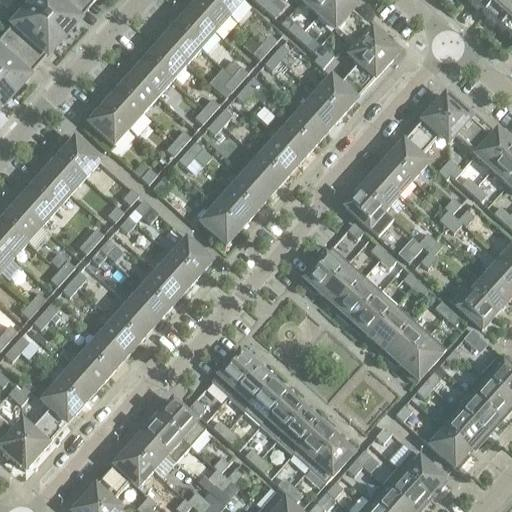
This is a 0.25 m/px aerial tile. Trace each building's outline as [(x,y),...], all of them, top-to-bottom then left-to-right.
[(74,0),(37,0),(29,10),(63,40),(79,23),(71,16),(81,6),(74,0)] [(230,19),(208,0),(201,0),(190,13),(215,35),(230,19)] [(240,0),(208,0),(230,19),(244,3),(240,0)] [(264,0),(253,0),(252,2),(264,13),(271,5),(264,0)] [(305,0),(301,5),(318,19),(334,0),(305,0)] [(345,0),(334,0),(318,19),(333,33),(350,15),(351,15),(356,10),(345,0)] [(469,0),(467,3),(483,17),(498,0),(469,0)] [(511,0),(498,0),(483,17),(499,32),(511,16),(511,0)] [(271,5),(264,13),(274,22),(281,14),(271,5)] [(29,10),(4,38),(30,62),(40,51),(47,58),(63,40),(29,10)] [(215,35),(190,13),(176,29),(201,52),(215,35)] [(392,52),(351,15),(350,15),(333,33),(334,34),(336,33),(356,51),(353,55),(353,59),(393,57),(392,52)] [(511,16),(499,32),(511,43),(511,16)] [(294,26),(287,33),(297,42),(304,35),(294,26)] [(201,52),(176,29),(161,46),(186,68),(201,52)] [(304,35),(297,42),(307,51),(313,43),(304,35)] [(4,38),(0,42),(0,86),(12,97),(28,80),(21,73),(30,62),(4,38)] [(261,48),(268,55),(277,45),(269,38),(261,48)] [(186,68),(161,46),(147,62),(172,84),(186,68)] [(252,58),(260,65),(268,55),(261,48),(252,58)] [(273,59),(280,66),(289,56),(281,49),(273,59)] [(320,49),(313,57),(317,61),(314,65),(322,72),(333,60),(320,49)] [(393,57),(353,59),(353,65),(357,68),(339,88),(356,103),(393,62),(393,57)] [(264,69),(272,75),(280,66),(273,59),(264,69)] [(172,84),(147,62),(132,78),(157,100),(172,84)] [(232,80),(239,87),(248,77),(241,71),(232,80)] [(157,100),(132,78),(118,94),(143,117),(157,100)] [(223,90),(231,97),(239,87),(232,80),(223,90)] [(331,81),(316,98),(341,120),(356,103),(339,88),(338,88),(331,81)] [(244,91),(252,98),(260,88),(253,82),(244,91)] [(0,110),(12,97),(0,86),(0,110)] [(235,101),(243,108),(252,98),(244,91),(235,101)] [(143,117),(118,94),(103,111),(128,133),(143,117)] [(341,120),(316,98),(302,114),(327,136),(341,120)] [(203,113),(211,119),(219,110),(212,103),(203,113)] [(450,103),(445,104),(447,143),(452,143),(455,139),(476,157),(476,158),(492,141),(491,140),(450,103)] [(440,104),(403,145),(420,161),(439,140),(442,143),(447,143),(445,104),(440,104)] [(128,133),(103,111),(89,127),(114,149),(128,133)] [(194,122),(202,129),(211,119),(203,113),(194,122)] [(215,123),(223,130),(231,120),(224,114),(215,123)] [(327,136),(302,114),(287,130),(313,152),(327,136)] [(206,133),(214,140),(223,130),(215,123),(206,133)] [(313,152),(287,130),(273,146),(298,169),(313,152)] [(174,145),(182,152),(191,142),(183,135),(174,145)] [(511,148),(496,135),(491,140),(492,141),(476,158),(476,157),(475,159),(491,174),(511,150),(511,148)] [(74,143),(60,159),(85,181),(99,165),(74,143)] [(166,155),(173,161),(182,152),(174,145),(166,155)] [(427,167),(420,161),(403,145),(389,161),(413,183),(427,167)] [(186,156),(194,162),(203,153),(195,146),(186,156)] [(298,169),(273,146),(258,162),(284,185),(298,169)] [(511,150),(491,174),(508,188),(511,183),(511,150)] [(178,165),(185,172),(194,162),(186,156),(178,165)] [(85,181),(60,159),(45,175),(70,198),(85,181)] [(413,183),(389,161),(374,177),(399,199),(413,183)] [(284,185),(258,162),(244,179),(269,201),(284,185)] [(454,183),(462,175),(449,163),(448,164),(449,179),(450,179),(454,183)] [(449,179),(448,164),(438,176),(446,183),(449,179)] [(150,173),(141,182),(148,189),(157,179),(150,173)] [(70,198),(45,175),(31,191),(56,214),(70,198)] [(399,199),(374,177),(360,194),(393,224),(393,223),(384,215),(399,199)] [(269,201),(244,179),(229,195),(255,217),(269,201)] [(471,197),(477,190),(468,181),(461,189),(471,197)] [(162,183),(153,193),(160,200),(169,190),(162,183)] [(471,197),(480,206),(487,198),(477,190),(471,197)] [(56,214),(31,191),(16,208),(41,230),(56,214)] [(130,210),(139,200),(131,193),(123,203),(130,210)] [(393,224),(360,194),(344,211),(378,241),(393,224)] [(255,217),(229,195),(215,211),(240,234),(255,217)] [(447,215),(452,218),(460,209),(453,202),(444,212),(447,215)] [(142,221),(151,211),(143,204),(135,214),(142,221)] [(41,230),(16,208),(2,224),(27,246),(41,230)] [(124,217),(116,210),(108,220),(115,227),(124,217)] [(493,218),(511,234),(511,215),(509,219),(500,210),(493,218)] [(240,234),(215,211),(200,227),(226,250),(240,234)] [(458,224),(462,228),(465,230),(474,221),(466,214),(458,224)] [(455,221),(452,218),(447,215),(439,224),(446,231),(455,221)] [(136,228),(128,221),(120,231),(127,237),(136,228)] [(455,221),(446,231),(453,237),(462,228),(458,224),(455,221)] [(27,246),(2,224),(0,225),(0,251),(12,262),(27,246)] [(363,235),(354,227),(347,235),(356,243),(363,235)] [(104,239),(96,233),(88,242),(95,249),(104,239)] [(423,251),(429,256),(433,260),(442,250),(427,237),(418,247),(415,244),(407,254),(414,261),(423,251)] [(95,249),(88,242),(79,252),(87,259),(95,249)] [(116,250),(108,243),(100,253),(107,260),(116,250)] [(211,265),(186,243),(172,259),(197,281),(211,265)] [(380,264),(386,256),(377,248),(370,255),(380,264)] [(511,250),(502,262),(511,271),(511,250)] [(0,276),(12,262),(0,251),(0,276)] [(313,292),(320,298),(348,267),(332,252),(302,285),(311,294),(313,292)] [(107,260),(100,253),(91,263),(99,269),(107,260)] [(389,272),(396,265),(386,256),(380,264),(389,272)] [(436,263),(433,260),(429,256),(420,266),(427,273),(436,263)] [(197,281),(172,259),(157,275),(182,297),(197,281)] [(511,299),(511,271),(502,262),(487,279),(511,300),(511,299)] [(75,272),(67,265),(59,274),(66,281),(75,272)] [(348,267),(320,298),(327,304),(325,307),(334,315),(364,281),(348,267)] [(66,281),(59,274),(50,284),(58,291),(66,281)] [(182,297),(157,275),(143,292),(168,314),(182,297)] [(87,282),(79,276),(71,285),(78,292),(87,282)] [(412,292),(419,285),(409,277),(403,284),(412,292)] [(511,300),(487,279),(473,294),(464,286),(464,287),(497,316),(511,300)] [(364,281),(334,315),(350,329),(380,295),(364,281)] [(78,292),(71,285),(62,295),(70,302),(78,292)] [(422,301),(428,294),(419,285),(412,292),(422,301)] [(497,316),(464,287),(448,304),(482,333),(497,316)] [(168,314),(143,292),(128,308),(153,330),(168,314)] [(380,295),(350,329),(359,337),(361,335),(369,341),(397,310),(380,295)] [(46,304),(39,297),(30,307),(38,314),(46,304)] [(451,314),(441,305),(435,313),(444,321),(451,314)] [(38,314),(30,307),(21,316),(29,323),(38,314)] [(58,315),(51,308),(42,318),(50,324),(58,315)] [(153,330),(128,308),(114,324),(139,346),(153,330)] [(397,310),(369,341),(376,348),(374,350),(383,358),(413,324),(397,310)] [(451,314),(444,321),(454,330),(460,323),(451,314)] [(50,324),(42,318),(33,327),(41,334),(50,324)] [(139,346),(114,324),(100,340),(125,363),(139,346)] [(413,324),(383,358),(391,366),(394,363),(401,370),(429,339),(413,324)] [(9,346),(18,336),(10,329),(1,339),(9,346)] [(472,333),(463,343),(471,349),(479,340),(472,333)] [(9,346),(1,339),(0,340),(0,355),(9,346)] [(429,339),(401,370),(408,376),(406,379),(415,387),(446,353),(429,339)] [(30,347),(22,340),(13,350),(21,356),(30,347)] [(125,363),(100,340),(85,357),(110,379),(125,363)] [(21,356),(13,350),(5,359),(12,366),(21,356)] [(241,353),(227,369),(211,386),(228,401),(256,370),(249,364),(251,361),(241,353)] [(461,360),(454,354),(445,363),(452,370),(461,360)] [(110,379),(85,357),(71,373),(96,395),(110,379)] [(511,376),(496,362),(481,379),(511,406),(511,376)] [(256,370),(228,401),(244,416),(274,382),(265,374),(263,377),(256,370)] [(96,395),(71,373),(56,389),(81,411),(96,395)] [(0,376),(0,389),(2,392),(9,384),(0,376)] [(441,383),(433,376),(425,386),(432,393),(441,383)] [(511,406),(481,379),(467,395),(500,425),(508,416),(506,414),(511,406)] [(274,382),(244,416),(260,430),(290,396),(274,382)] [(432,393),(425,386),(416,395),(424,402),(432,393)] [(81,411),(56,389),(42,405),(49,412),(67,428),(81,411)] [(16,390),(9,398),(22,409),(32,397),(24,390),(20,394),(16,390)] [(500,425),(467,395),(452,411),(486,441),(500,425)] [(290,396),(260,430),(276,444),(304,413),(297,407),(299,404),(290,396)] [(206,412),(196,403),(189,411),(199,420),(206,412)] [(172,404),(157,421),(190,450),(205,433),(172,404)] [(412,416),(404,409),(396,419),(403,425),(412,416)] [(486,441),(452,411),(438,427),(469,455),(476,448),(478,450),(486,441)] [(28,429),(22,430),(25,469),(30,469),(67,428),(49,412),(31,433),(28,429)] [(304,413),(276,444),(292,459),(322,425),(314,417),(312,420),(304,413)] [(14,434),(0,421),(0,451),(20,469),(25,469),(22,430),(17,430),(14,434)] [(190,450),(157,421),(143,437),(167,458),(181,443),(190,451),(190,450)] [(222,440),(229,433),(219,424),(213,432),(222,440)] [(322,425),(292,459),(309,473),(337,442),(329,435),(331,433),(322,425)] [(469,455),(438,427),(423,444),(457,474),(465,464),(463,462),(469,455)] [(383,447),(392,438),(385,431),(376,441),(383,447)] [(232,449),(238,442),(229,433),(222,440),(232,449)] [(167,458),(143,437),(128,453),(153,474),(167,458)] [(337,442),(309,473),(325,488),(355,454),(346,446),(344,448),(337,442)] [(153,474),(128,453),(113,470),(131,485),(138,491),(153,474)] [(254,469),(261,462),(251,453),(245,460),(254,469)] [(371,461),(364,454),(355,464),(363,470),(371,461)] [(446,486),(412,455),(397,472),(429,500),(435,493),(437,495),(446,486)] [(264,477),(271,470),(261,462),(254,469),(264,477)] [(363,470),(355,464),(347,473),(354,480),(363,470)] [(77,511),(76,511),(116,511),(116,509),(112,505),(131,485),(113,470),(77,511)] [(429,500),(397,472),(383,488),(409,511),(422,511),(424,510),(422,507),(429,500)] [(243,479),(235,473),(227,482),(231,486),(234,489),(243,479)] [(227,482),(224,480),(215,490),(222,496),(231,486),(227,482)] [(287,498),(293,491),(284,482),(277,489),(287,498)] [(343,493),(335,486),(327,496),(334,503),(343,493)] [(409,511),(383,488),(368,504),(376,511),(409,511)] [(296,507),(303,499),(293,491),(287,498),(296,507)] [(189,511),(192,509),(194,511),(207,511),(211,509),(196,496),(188,506),(184,503),(176,511),(189,511)] [(293,511),(276,497),(262,511),(293,511)] [(137,511),(152,511),(156,508),(148,500),(137,511)]
